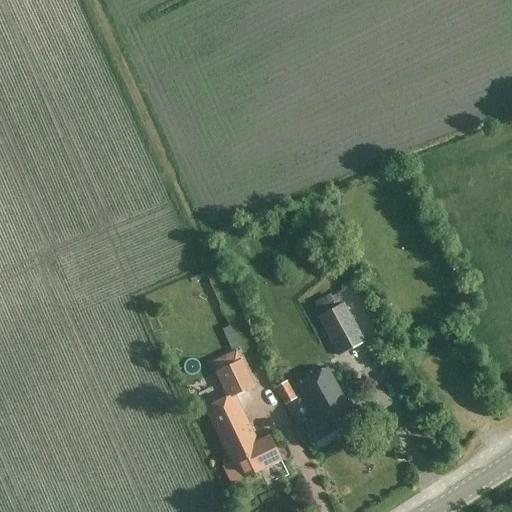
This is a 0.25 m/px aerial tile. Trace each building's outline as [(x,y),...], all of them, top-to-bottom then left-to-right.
[(291,256),(281,262),(289,277),(299,271),(291,256)] [(364,344),(337,295),(315,306),(319,315),(316,317),(338,357),(364,344)] [(230,365),(225,355),(212,362),(217,372),(216,372),(228,397),(204,409),(231,462),(223,466),(232,485),(281,461),(269,437),(257,443),(234,396),(253,386),(240,360),(230,365)] [(346,403),(327,368),(295,385),(315,420),(305,425),(314,442),(358,417),(349,401),(346,403)] [(282,399),(294,395),(286,376),(275,380),(282,399)]
